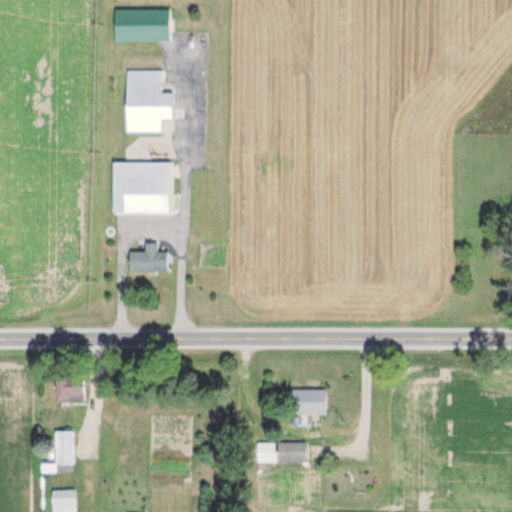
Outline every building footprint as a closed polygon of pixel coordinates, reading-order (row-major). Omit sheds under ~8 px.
[(116,41),(171,41),(171,9),(116,9),(116,41)] [(127,132),(163,132),(163,118),(183,118),(183,106),(176,106),(176,92),(163,92),(163,70),(127,70),(127,132)] [(174,162),(114,162),(114,212),(174,212),(174,162)] [(131,273),(170,273),(170,252),(159,252),(159,244),(147,244),(147,252),(131,252),(131,273)] [(59,403),(86,403),(86,376),(59,376),(59,403)] [(328,389),(292,389),(292,414),(328,414),(328,389)] [(75,431),(56,431),(56,470),(75,470),(75,431)] [(307,462),(307,442),(259,442),(259,462),(307,462)] [(54,490),(54,511),(77,511),(77,490),(54,490)]
